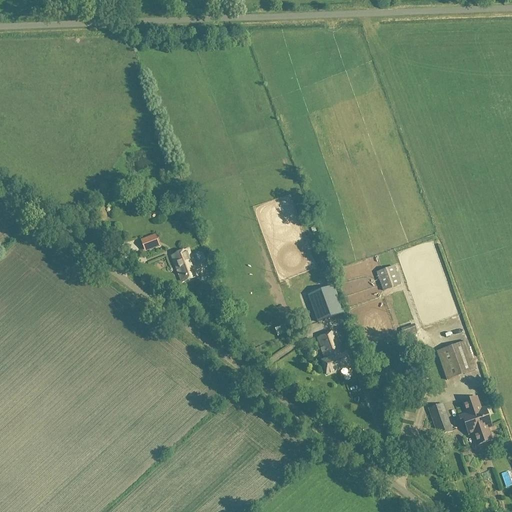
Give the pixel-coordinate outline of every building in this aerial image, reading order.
[(156,234),(143,239),(148,251),(161,247),(156,234)] [(201,262),(193,265),(188,250),(171,257),(181,284),(198,277),(197,276),(205,273),(201,262)] [(393,268),(376,274),(382,292),(400,286),(393,268)] [(317,323),(343,314),(333,286),(321,290),(323,295),(309,300),(317,323)] [(443,287),(433,289),(436,300),(446,298),(443,287)] [(401,330),(403,337),(416,333),(414,326),(401,330)] [(317,339),(325,361),(321,363),(325,376),(352,367),(348,354),(343,355),(336,333),(317,339)] [(465,343),(436,353),(446,381),(475,371),(465,343)] [(260,347),(251,351),(254,359),(259,357),(257,352),(262,350),(260,347)] [(478,396),(460,402),(464,415),(459,417),(462,426),(464,425),(468,437),(472,436),(475,446),(490,441),(486,430),(492,428),(485,408),(482,409),(478,396)] [(442,405),(428,410),(438,437),(452,432),(442,405)]
